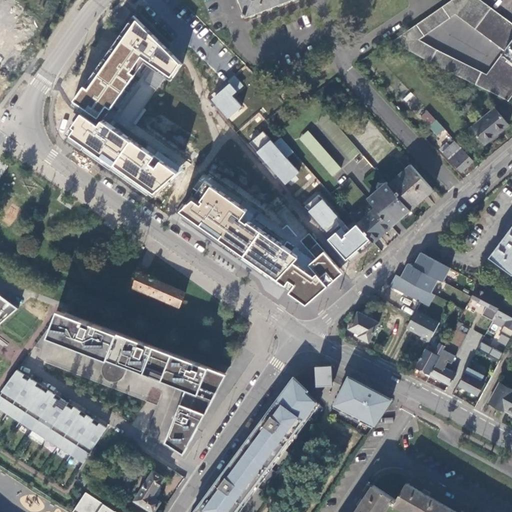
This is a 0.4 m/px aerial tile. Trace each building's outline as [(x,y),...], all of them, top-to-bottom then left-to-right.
[(244,13),(245,16),(248,15),(248,16),(290,0),(242,0),(247,12),(244,13)] [(453,0),(393,42),(493,93),(508,101),(511,96),(511,94),(488,75),(419,41),(456,14),(511,56),(511,23),(480,0),(453,0)] [(185,66),(135,15),(71,102),(83,110),(66,135),(154,198),(190,166),(136,125),(146,110),(144,108),(166,77),(174,82),(185,66)] [(212,100),(228,119),(244,107),(234,97),(238,93),(230,84),(212,100)] [(472,128),(485,144),(509,124),(496,108),(472,128)] [(441,138),(447,132),(428,112),(421,118),(441,138)] [(357,147),(329,115),(319,123),(348,155),(357,147)] [(329,172),(339,162),(310,130),(300,138),(329,172)] [(249,143),(285,185),(299,173),(263,132),(249,143)] [(475,161),(455,141),(449,146),(444,152),(462,172),(475,161)] [(444,152),(449,146),(447,144),(441,149),(444,152)] [(357,147),(348,155),(352,160),(361,152),(357,147)] [(343,167),(339,162),(329,172),(333,176),(343,167)] [(390,185),(412,210),(434,190),(412,165),(390,185)] [(177,216),(307,304),(344,273),(277,198),(262,211),(216,178),(177,216)] [(392,227),(412,210),(390,185),(387,182),(368,199),(376,208),(392,227)] [(320,197),(306,208),(326,233),(340,220),(320,197)] [(374,243),(392,227),(376,208),(358,224),(364,231),(372,241),(374,243)] [(327,240),(347,262),(372,241),(358,224),(343,236),(344,237),(341,239),(335,233),(327,240)] [(511,273),(511,270),(511,227),(490,257),(511,273)] [(438,279),(443,282),(451,267),(421,252),(413,266),(438,279)] [(430,293),(438,279),(413,266),(407,263),(400,277),(430,293)] [(137,272),(136,272),(130,286),(179,307),(185,293),(146,276),(141,274),(137,272)] [(400,277),(397,275),(391,287),(430,306),(436,296),(430,293),(400,277)] [(498,312),(506,298),(480,284),(472,299),(498,312)] [(0,322),(18,306),(0,295),(0,322)] [(59,308),(49,335),(186,388),(166,440),(184,452),(227,373),(59,308)] [(360,337),(370,342),(379,324),(358,313),(350,329),(361,335),(360,337)] [(408,329),(415,334),(417,331),(421,334),(418,338),(429,344),(439,324),(417,313),(408,329)] [(456,329),(450,342),(459,346),(465,334),(456,329)] [(426,349),(416,367),(431,375),(448,343),(443,340),(435,354),(426,349)] [(448,343),(431,375),(450,385),(456,374),(443,367),(447,360),(450,361),(458,347),(449,342),(448,343)] [(482,342),(478,348),(498,360),(502,354),(482,342)] [(332,365),(315,366),(316,386),(332,386),(332,365)] [(468,368),(459,385),(478,395),(484,383),(481,381),(484,376),(468,368)] [(9,382),(0,395),(0,407),(7,412),(30,377),(18,369),(8,381),(9,382)] [(43,385),(30,377),(7,412),(20,421),(43,385)] [(240,511),(320,404),(309,394),(310,392),(296,378),(276,409),(274,408),(271,413),(272,414),(197,511),(240,511)] [(346,378),(332,407),(374,428),(391,402),(346,378)] [(500,408),(511,414),(511,389),(500,383),(489,404),(499,409),(500,408)] [(43,385),(20,421),(33,429),(56,393),(43,385)] [(180,399),(183,391),(174,388),(171,396),(180,399)] [(56,393),(33,429),(46,437),(69,401),(56,393)] [(69,401),(46,437),(58,445),(81,410),(69,401)] [(94,418),(81,410),(58,445),(71,454),(94,418)] [(153,424),(169,428),(173,415),(157,411),(153,424)] [(94,418),(71,454),(84,462),(107,426),(94,418)] [(172,470),(148,455),(144,460),(146,462),(145,463),(167,477),(172,470)] [(134,499),(153,511),(161,502),(156,498),(161,491),(159,489),(163,483),(161,482),(164,478),(153,471),(134,499)] [(363,500),(359,506),(355,511),(384,511),(391,502),(408,511),(456,511),(407,484),(397,500),(373,485),(363,500)] [(117,511),(86,491),(73,511),(117,511)] [(355,504),(359,506),(363,500),(359,497),(355,504)]
